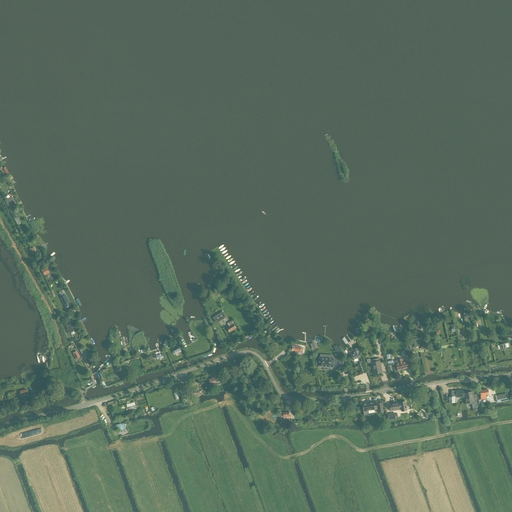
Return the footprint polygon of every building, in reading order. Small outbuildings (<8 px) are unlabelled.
[(5,200),(9,208),(16,205),(12,197),(5,200)] [(60,297),(64,305),(70,302),(66,295),(60,297)] [(257,311),(251,315),(253,318),(254,317),(256,319),(260,316),(257,311)] [(217,323),(226,317),(223,312),(213,318),(217,323)] [(229,326),(227,328),(229,332),(236,328),(234,324),(232,321),(228,323),(229,326)] [(70,324),(65,326),(70,333),(74,331),(70,324)] [(355,354),(351,355),(353,360),(360,357),(358,350),(354,352),(355,354)] [(317,360),(316,365),(319,365),(318,366),(333,367),(333,366),(336,367),(336,360),(334,360),(334,358),(319,357),(319,360),(317,360)] [(387,361),(389,366),(393,364),(395,371),(398,371),(408,369),(406,358),(402,359),(398,360),(393,362),(393,360),(387,361)] [(371,363),(374,374),(382,372),(379,361),(378,359),(370,360),(369,359),(366,360),(367,363),(371,363)] [(481,400),(486,399),(485,395),(489,395),(488,389),(480,391),(481,400)] [(463,399),(465,400),(466,404),(472,404),(473,408),(478,407),(477,405),(476,396),(476,395),(472,396),(472,392),(464,393),(463,393),(463,390),(456,390),(456,392),(452,392),(452,397),(449,396),(449,403),(455,403),(455,397),(463,397),(463,399)] [(374,406),(374,402),(362,404),(364,415),(369,414),(368,411),(378,409),(378,413),(384,412),(382,403),(377,404),(377,406),(374,406)] [(398,403),(389,404),(390,411),(399,410),(399,409),(401,409),(401,412),(407,411),(405,402),(400,403),(398,403)] [(283,413),(280,413),(281,417),(283,417),(284,420),(283,420),(284,427),(284,429),(284,430),(287,429),(287,428),(287,427),(288,426),(287,420),(287,419),(291,419),(290,416),(289,416),(289,412),(283,413)]
